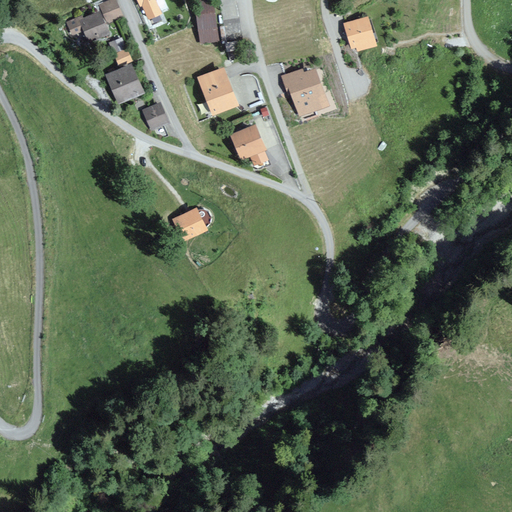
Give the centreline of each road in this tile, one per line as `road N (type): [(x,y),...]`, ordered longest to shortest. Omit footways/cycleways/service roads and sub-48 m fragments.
road 1 (residential): [(511,147),(412,221),(340,326),(323,318),(329,244),(310,202)]
road 2 (track): [(0,94),(29,167),(39,254),(38,397),(36,421),(25,434)]
road 3 (track): [(193,156),(126,126),(30,46),(0,37)]
road 4 (residential): [(310,202),(266,80),(248,0)]
road 5 (residential): [(122,0),(193,156)]
road 6 (residential): [(310,202),(193,156)]
